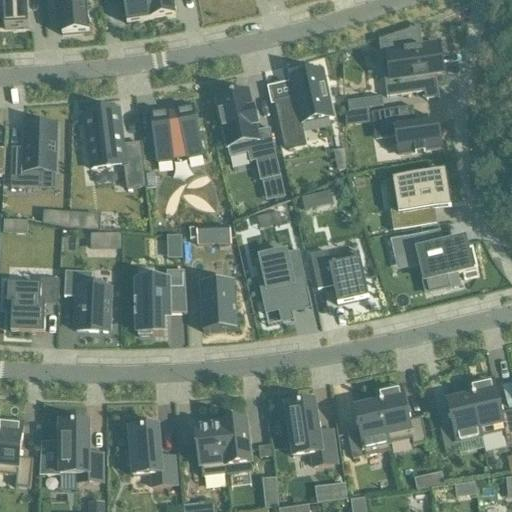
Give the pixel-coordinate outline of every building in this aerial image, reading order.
[(0,0),(0,16),(5,17),(5,31),(30,30),(28,0),(0,0)] [(86,0),(59,0),(62,37),(90,35),(86,0)] [(147,0),(123,0),(127,27),(151,23),(147,0)] [(172,0),(147,0),(151,23),(176,19),(172,0)] [(401,50),(381,54),(387,99),(426,94),(424,80),(441,77),(439,66),(442,65),(439,45),(423,47),(422,40),(400,43),(401,50)] [(294,100),(274,104),(285,151),(306,146),(301,127),(333,119),(323,73),(290,80),(294,100)] [(248,94),(217,101),(230,160),(249,156),(251,165),(256,164),(261,183),(282,179),(271,130),(257,133),(256,128),(258,128),(254,111),(252,111),(248,94)] [(168,112),(150,114),(157,166),(174,164),(173,149),(184,147),(187,162),(204,159),(194,107),(176,111),(177,114),(169,115),(168,112)] [(410,109),(373,115),(377,139),(396,136),(400,157),(441,151),(437,123),(413,127),(410,109)] [(95,115),(84,116),(91,171),(124,167),(127,191),(145,189),(140,146),(123,147),(123,146),(124,146),(122,133),(119,112),(108,113),(95,115)] [(354,114),(346,115),(346,128),(356,126),(354,114)] [(12,150),(11,190),(41,191),(41,175),(55,175),(57,127),(25,126),(24,150),(12,150)] [(398,209),(390,211),(394,234),(425,229),(423,214),(451,210),(445,174),(394,183),(398,209)] [(314,199),(303,202),(306,214),(317,212),(314,199)] [(56,215),(55,229),(62,231),(63,231),(69,232),(70,217),(70,216),(56,215)] [(70,217),(69,232),(71,232),(81,233),(83,217),(70,216),(70,217)] [(4,224),(4,235),(16,236),(16,224),(4,224)] [(428,235),(390,243),(394,260),(418,255),(428,295),(450,290),(447,278),(478,271),(473,250),(467,252),(464,242),(432,250),(428,235)] [(182,240),(168,240),(169,260),(182,260),(182,240)] [(299,253),(254,263),(266,317),(279,314),(281,322),(293,319),(288,295),(307,291),(299,253)] [(328,254),(310,257),(318,292),(334,289),(338,307),(369,301),(359,254),(329,260),(328,254)] [(138,302),(134,302),(135,321),(138,321),(138,339),(152,339),(152,335),(163,335),(163,315),(168,315),(168,317),(187,317),(185,273),(167,274),(167,284),(137,284),(138,302)] [(66,274),(65,300),(79,301),(77,334),(108,335),(110,292),(92,291),(93,275),(66,274)] [(9,287),(8,306),(13,306),(11,335),(45,336),(46,307),(59,307),(60,281),(41,281),(40,288),(9,287)] [(234,284),(200,286),(203,335),(211,334),(237,332),(234,284)] [(495,386),(469,392),(471,399),(472,398),(481,439),(504,434),(506,441),(511,439),(511,413),(502,416),(495,386)] [(403,393),(377,398),(379,405),(380,405),(389,446),(411,441),(413,448),(427,445),(422,420),(409,423),(403,393)] [(453,427),(440,430),(445,455),(459,452),(458,445),(481,439),(472,398),(471,399),(447,404),(453,427)] [(360,434),(347,436),(352,461),(391,453),(389,446),(380,405),(379,405),(355,410),(360,434)] [(295,410),(286,411),(294,460),(311,457),(313,469),(337,466),(333,433),(320,435),(315,407),(301,409),(301,407),(295,408),(295,410)] [(247,424),(221,427),(221,428),(222,428),(228,477),(227,477),(227,478),(253,475),(247,424)] [(200,430),(197,431),(202,480),(227,477),(228,477),(222,428),(221,428),(219,428),(218,425),(199,427),(200,430)] [(60,428),(60,477),(78,477),(78,485),(103,485),(103,457),(89,457),(89,428),(75,428),(75,427),(69,426),(69,428),(60,428)] [(0,476),(17,478),(16,490),(30,491),(33,462),(20,460),(23,430),(0,427),(0,476)] [(131,454),(126,454),(127,468),(133,468),(134,479),(151,477),(152,490),(177,488),(174,460),(161,461),(159,432),(145,434),(144,432),(138,432),(139,434),(130,435),(131,454)] [(442,475),(429,478),(431,491),(445,489),(442,475)] [(345,486),(329,488),(331,504),(348,502),(345,486)] [(278,494),(264,496),(265,511),(279,510),(278,494)] [(366,511),(365,501),(351,503),(352,511),(366,511)]
